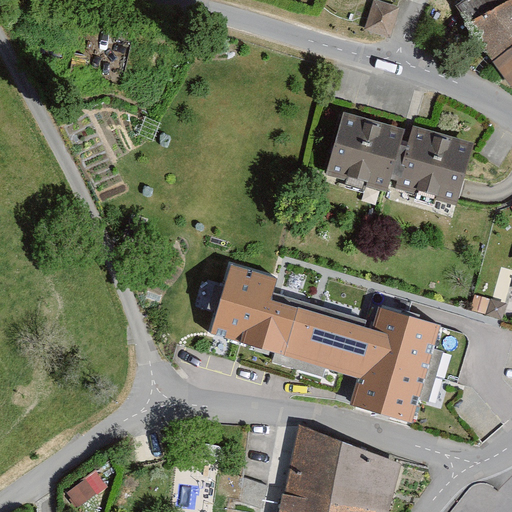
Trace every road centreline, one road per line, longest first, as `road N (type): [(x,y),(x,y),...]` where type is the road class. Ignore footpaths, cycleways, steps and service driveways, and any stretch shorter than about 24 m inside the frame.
road 1 (residential): [(470,464),(279,405),(164,401),(0,35)]
road 2 (residential): [(395,62),(168,0)]
road 3 (track): [(0,507),(164,401)]
road 4 (residential): [(511,118),(471,91),(395,62)]
